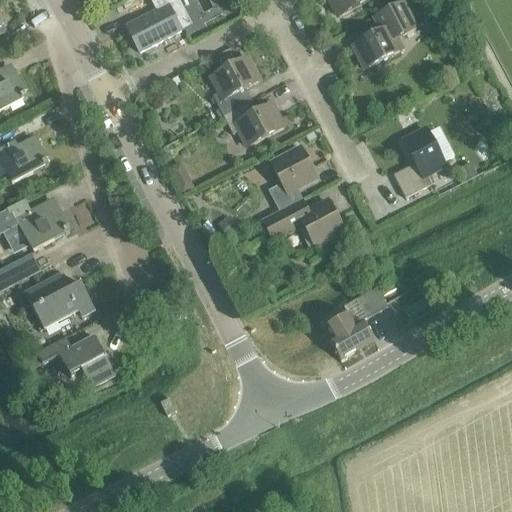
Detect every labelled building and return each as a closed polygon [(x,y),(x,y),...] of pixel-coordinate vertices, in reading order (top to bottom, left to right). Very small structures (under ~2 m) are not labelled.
[(158,14),(127,30),(141,56),(182,34),(193,28),(180,3),(178,0),(158,0),(154,2),(152,3),(158,14)] [(328,0),(339,19),(375,1),(374,0),(328,0)] [(396,41),(416,31),(402,4),(374,19),(382,33),(354,48),(366,71),(402,52),(396,41)] [(187,32),(195,45),(205,39),(198,26),(187,32)] [(183,35),(164,46),(170,57),(189,47),(183,35)] [(215,113),(219,121),(251,104),(245,93),(259,85),(246,62),(212,80),(220,96),(214,99),(220,111),(215,113)] [(0,115),(27,101),(13,75),(6,79),(2,73),(0,74),(0,115)] [(176,79),(168,83),(172,90),(180,86),(176,79)] [(251,104),(219,121),(215,124),(225,142),(240,135),(248,150),(283,131),(271,109),(253,118),(248,109),(252,106),(251,104)] [(436,186),(430,177),(446,168),(427,132),(404,144),(416,167),(395,178),(407,201),(436,186)] [(0,153),(0,161),(14,187),(48,169),(34,141),(11,153),(9,149),(0,153)] [(270,193),(280,212),(302,201),(296,191),(316,181),(300,151),(272,166),(282,186),(270,193)] [(471,167),(460,173),(466,184),(477,179),(471,167)] [(186,178),(174,185),(182,199),(194,192),(186,178)] [(281,214),(263,223),(275,245),(305,229),(316,249),(345,234),(329,205),(327,200),(307,211),(302,201),(280,212),(281,214)] [(24,205),(0,217),(0,237),(3,236),(14,257),(31,247),(34,253),(69,235),(55,208),(48,212),(45,205),(28,214),(24,205)] [(218,227),(226,238),(238,229),(229,218),(218,227)] [(31,257),(4,272),(12,287),(40,272),(31,257)] [(24,295),(43,332),(78,313),(81,319),(94,312),(80,285),(68,292),(60,276),(24,295)] [(330,343),(341,363),(375,343),(364,324),(368,322),(388,310),(378,291),(357,303),(345,311),(348,317),(326,329),(333,342),(330,343)] [(37,355),(15,367),(22,380),(44,368),(44,367),(59,359),(70,379),(82,373),(92,392),(116,379),(112,372),(95,339),(72,352),(66,341),(38,356),(37,355)] [(170,417),(176,414),(170,401),(160,406),(167,419),(170,417)]
